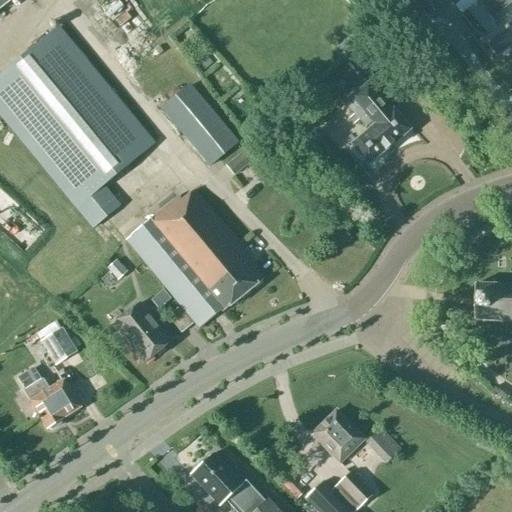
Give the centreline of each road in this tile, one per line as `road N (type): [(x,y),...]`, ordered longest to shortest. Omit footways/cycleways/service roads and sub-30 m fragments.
road 1 (tertiary): [(106,446),(242,356),(348,316)]
road 2 (tertiary): [(348,316),(379,287),(405,244),(476,197),(511,184)]
road 3 (residential): [(348,316),(409,371),(511,426)]
